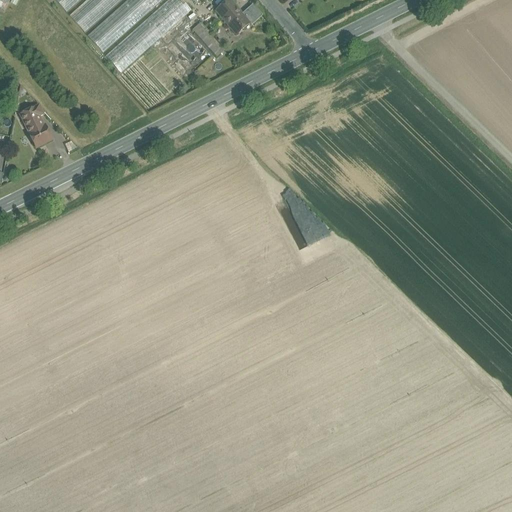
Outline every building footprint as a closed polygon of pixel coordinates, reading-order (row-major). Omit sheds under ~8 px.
[(0,0),(0,9),(4,11),(9,0),(0,0)] [(54,0),(67,13),(81,0),(54,0)] [(87,0),(69,16),(85,33),(121,0),(87,0)] [(128,0),(87,36),(103,54),(163,0),(128,0)] [(176,0),(169,0),(106,57),(121,74),(191,11),(185,5),(183,7),(176,0)] [(242,14),(230,0),(216,12),(236,35),(250,24),(242,14)] [(253,4),(242,14),(250,24),(251,26),(263,16),(253,4)] [(39,107),(21,116),(30,134),(39,129),(34,120),(43,115),(39,107)] [(30,134),(29,134),(36,148),(52,140),(45,126),(39,129),(30,134)]
